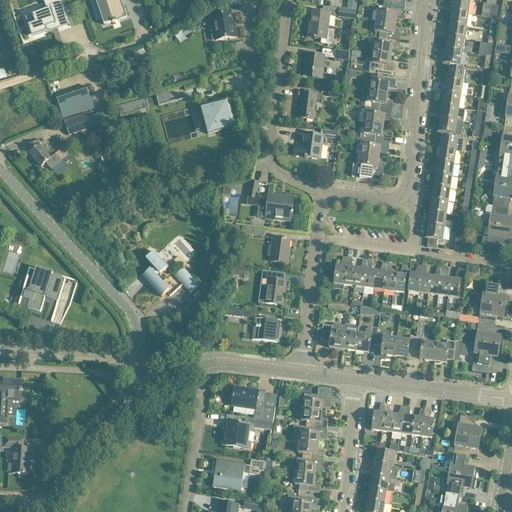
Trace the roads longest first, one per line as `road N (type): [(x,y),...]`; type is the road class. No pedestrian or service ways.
road 1 (unclassified): [(130,361),(137,332),(128,314),(0,171)]
road 2 (track): [(0,90),(146,42),(218,0)]
road 3 (residential): [(324,192),(276,171),(268,157),(288,0)]
road 4 (residential): [(398,198),(407,186),(424,0)]
road 5 (residential): [(509,400),(354,379)]
road 6 (unclassified): [(52,504),(94,437),(154,389)]
road 7 (residential): [(193,511),(206,363)]
road 8 (residential): [(301,372),(316,239)]
road 9 (residential): [(344,511),(354,379)]
road 10 (unclassified): [(130,361),(0,351)]
